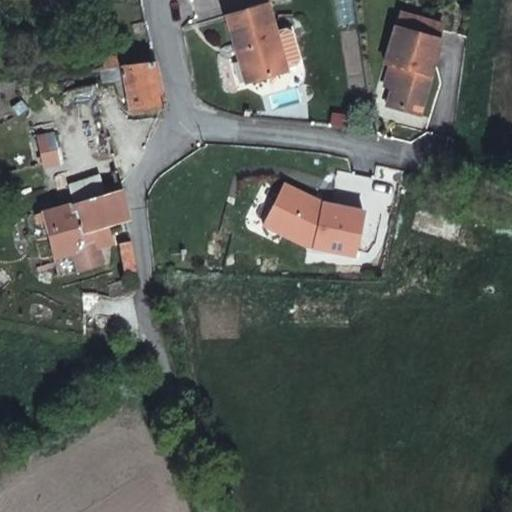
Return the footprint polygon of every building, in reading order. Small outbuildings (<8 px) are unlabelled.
[(274,34),(266,1),(224,12),(234,50),(240,49),(247,79),(283,69),(283,67),(274,34)] [(444,46),(400,30),(388,65),(391,66),(398,68),(391,88),(385,104),(418,116),(444,46)] [(284,32),(274,34),(283,67),(292,64),(296,57),(291,36),(284,32)] [(240,49),(234,50),(241,81),(247,79),(240,49)] [(45,67),(45,76),(100,69),(119,66),(117,58),(45,67)] [(154,62),(119,66),(100,69),(103,81),(115,80),(120,96),(127,93),(130,108),(161,104),(154,62)] [(398,68),(391,66),(384,86),(391,88),(398,68)] [(67,204),(38,213),(52,257),(72,250),(78,269),(103,261),(92,229),(126,217),(96,83),(45,94),(53,133),(35,136),(41,165),(58,162),(67,204)] [(302,185),(299,153),(277,155),(281,186),(302,185)] [(292,225),(251,216),(249,261),(290,259),(292,225)] [(116,240),(121,282),(134,280),(129,239),(116,240)]
